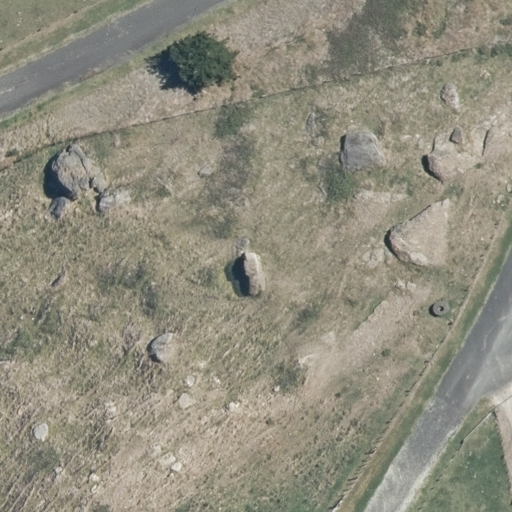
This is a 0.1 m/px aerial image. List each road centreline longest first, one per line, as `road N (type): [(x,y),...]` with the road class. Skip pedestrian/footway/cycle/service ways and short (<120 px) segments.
road 1 (unknown): [(0,97),(187,0)]
road 2 (unknown): [(511,382),(435,511)]
